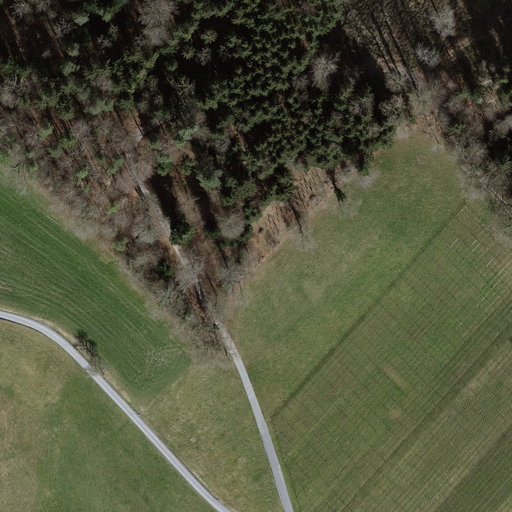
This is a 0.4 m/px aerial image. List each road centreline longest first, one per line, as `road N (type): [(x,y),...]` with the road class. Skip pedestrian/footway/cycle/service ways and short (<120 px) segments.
road 1 (track): [(511,215),(472,169),(423,88),(398,71),(281,87),(173,115),(138,134),(131,170),(238,361),(289,511)]
road 2 (track): [(0,314),(39,326),(75,353),(224,511)]
